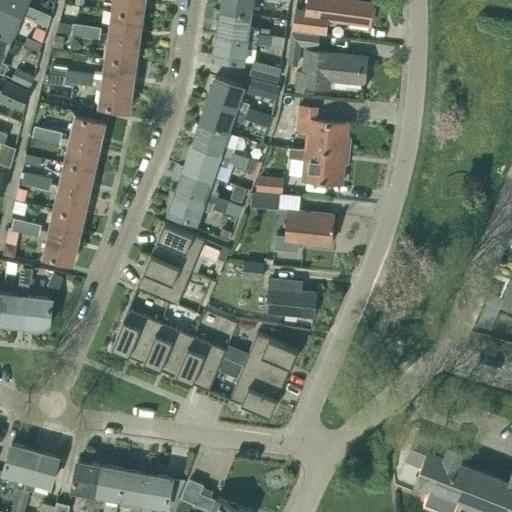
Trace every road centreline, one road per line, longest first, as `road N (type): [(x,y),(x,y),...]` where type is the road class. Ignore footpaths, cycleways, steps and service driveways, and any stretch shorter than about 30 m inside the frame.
road 1 (residential): [(295,443),(356,312),(403,165),(418,0)]
road 2 (residential): [(43,421),(170,125),(196,0)]
road 3 (residential): [(295,443),(43,421)]
road 4 (residential): [(443,352),(511,186)]
road 5 (residential): [(331,452),(443,352)]
